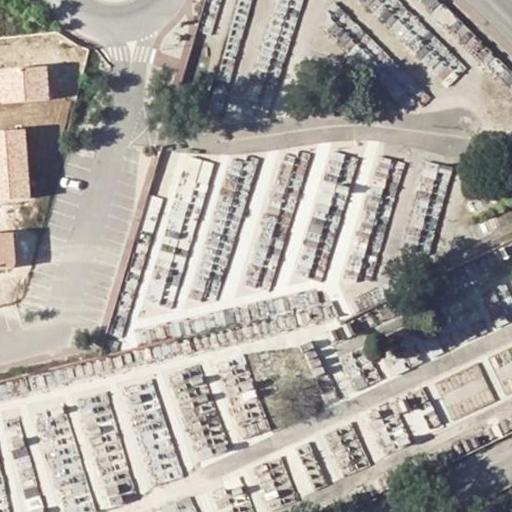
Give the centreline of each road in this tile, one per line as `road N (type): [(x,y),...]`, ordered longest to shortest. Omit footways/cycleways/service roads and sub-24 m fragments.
road 1 (unclassified): [(0,345),(56,328),(66,315),(127,86)]
road 2 (residential): [(511,455),(396,511)]
